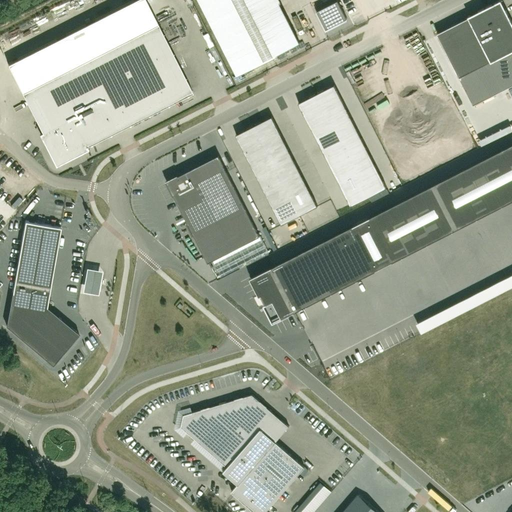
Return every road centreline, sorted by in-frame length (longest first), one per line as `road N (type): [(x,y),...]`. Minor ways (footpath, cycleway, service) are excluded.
road 1 (unclassified): [(154,249),(117,204),(120,176),(132,164),(456,0)]
road 2 (unclassified): [(459,511),(249,330)]
road 3 (unclassified): [(80,432),(122,387),(227,349),(249,330)]
road 4 (unclassified): [(154,249),(116,368),(71,423)]
road 5 (unclassified): [(249,330),(154,249)]
